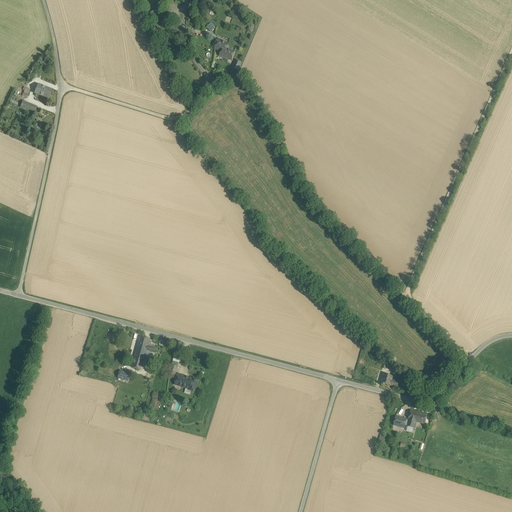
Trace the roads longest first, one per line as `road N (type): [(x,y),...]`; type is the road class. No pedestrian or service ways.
road 1 (track): [(468,361),(408,294),(511,51)]
road 2 (unclassified): [(335,382),(20,295)]
road 3 (residential): [(61,85),(165,117),(188,111),(208,79),(183,37),(186,0)]
road 4 (residential): [(61,85),(20,295)]
road 5 (unclassified): [(511,335),(482,346),(426,402),(335,382)]
road 6 (unclassified): [(300,511),(335,382)]
